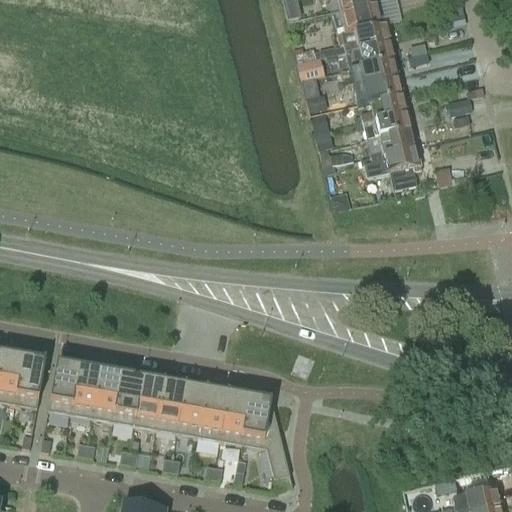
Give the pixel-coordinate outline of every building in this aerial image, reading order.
[(294,0),(279,0),(285,26),(300,23),(294,0)] [(374,7),(371,0),(324,0),(325,3),(335,0),(339,16),(374,7)] [(390,48),(385,28),(379,30),(374,7),(339,16),(343,38),(338,39),(341,49),(318,55),(320,64),(390,48)] [(394,65),(390,48),(320,64),(321,70),(345,64),(348,76),(394,65)] [(423,48),(408,51),(410,60),(425,57),(423,48)] [(398,82),(394,65),(348,76),(349,84),(327,89),(329,98),(351,93),(398,82)] [(402,99),(398,82),(351,93),(356,110),(368,107),(402,99)] [(406,117),(402,99),(368,107),(370,117),(358,120),(360,128),(406,117)] [(308,117),(326,113),(323,100),(305,104),(308,117)] [(466,105),(447,109),(450,122),(469,118),(466,105)] [(410,134),(406,117),(360,128),(364,145),(410,134)] [(415,152),(410,134),(364,145),(368,163),(415,152)] [(415,152),(368,163),(359,165),(360,171),(362,171),(365,184),(387,179),(391,196),(416,191),(413,176),(420,174),(419,169),(415,152)] [(326,154),(318,156),(322,179),(327,178),(326,172),(330,171),(326,154)] [(0,359),(0,408),(14,411),(22,363),(0,359)] [(22,363),(14,411),(35,414),(44,367),(22,363)] [(55,369),(46,416),(68,420),(77,373),(55,369)] [(77,373),(68,420),(90,424),(98,377),(77,373)] [(98,377),(90,424),(111,428),(120,380),(98,377)] [(120,380),(111,428),(133,432),(142,384),(137,383),(137,385),(132,384),(132,383),(120,380)] [(142,384),(133,432),(154,435),(163,388),(142,384)] [(163,388),(154,435),(176,439),(184,392),(163,388)] [(184,392),(176,439),(196,443),(205,395),(184,392)] [(205,395),(196,443),(216,447),(225,399),(205,395)] [(225,399),(216,447),(239,450),(247,403),(225,399)] [(247,403),(239,450),(265,455),(272,486),(288,482),(269,407),(247,403)] [(438,423),(427,419),(424,427),(435,431),(438,423)] [(22,441),(20,453),(28,454),(30,442),(22,441)] [(41,444),(39,456),(47,458),(49,446),(41,444)] [(77,449),(75,461),(83,462),(85,450),(77,449)] [(85,450),(83,462),(91,463),(93,451),(85,450)] [(120,456),(118,468),(126,470),(128,458),(120,456)] [(128,458),(126,470),(134,471),(136,459),(128,458)] [(162,464),(160,476),(168,477),(170,465),(162,464)] [(170,465),(168,477),(176,478),(178,467),(170,465)] [(205,471),(203,483),(211,485),(213,473),(205,471)] [(213,473),(211,485),(219,486),(221,474),(213,473)] [(232,488),(240,490),(242,478),(234,476),(232,488)] [(497,511),(500,511),(496,494),(490,495),(486,481),(467,486),(470,500),(451,505),(453,511),(452,511),(497,511)] [(288,482),(272,486),(275,496),(291,492),(288,482)]
